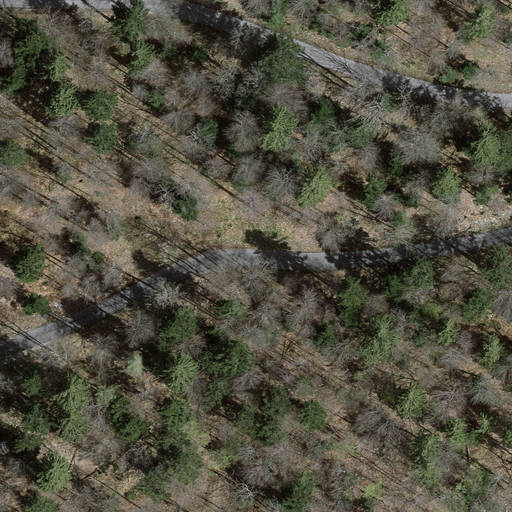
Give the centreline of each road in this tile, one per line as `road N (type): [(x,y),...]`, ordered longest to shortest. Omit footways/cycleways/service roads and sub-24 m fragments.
road 1 (unclassified): [(0,350),(93,320),(217,259),(352,262),(511,237)]
road 2 (unclassified): [(511,101),(355,75),(183,9),(118,0)]
